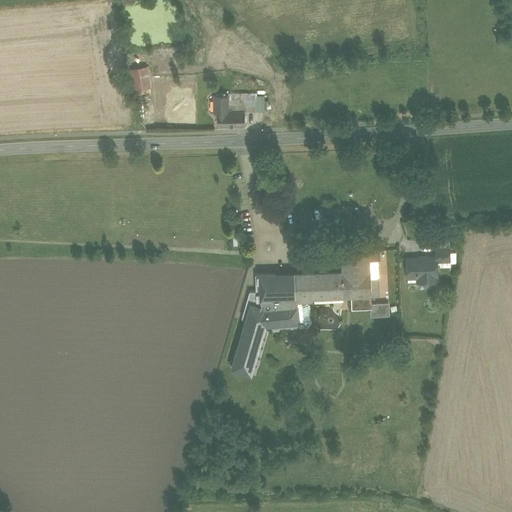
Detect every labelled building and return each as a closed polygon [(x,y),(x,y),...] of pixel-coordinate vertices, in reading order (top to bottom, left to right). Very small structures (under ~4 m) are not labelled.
[(153,90),(149,68),(134,71),(138,93),(149,91),(153,90)] [(231,95),(231,97),(231,114),(248,114),(265,114),(265,95),(257,95),(231,95)] [(231,97),(216,97),(216,115),(216,124),(216,129),(248,129),(248,114),(231,114),(231,97)] [(256,247),(255,235),(242,236),(243,248),(244,248),(256,247)] [(437,255),(440,255),(441,265),(460,264),(459,254),(452,255),(451,241),(436,242),(437,255)] [(342,273),(297,275),(298,305),(307,305),(351,303),(352,311),(372,311),(372,318),(390,318),(390,305),(374,306),(373,299),(380,298),(380,281),(372,282),(371,263),(370,253),(370,251),(341,253),(342,273)] [(370,253),(371,263),(382,263),(381,252),(370,253)] [(437,255),(408,256),(409,279),(419,278),(420,283),(441,283),(441,265),(440,255),(437,255)] [(298,305),(297,275),(257,277),(258,305),(252,304),(232,372),(253,378),(268,329),(300,325),(300,328),(308,327),(312,323),(311,307),(307,305),(298,305)]
